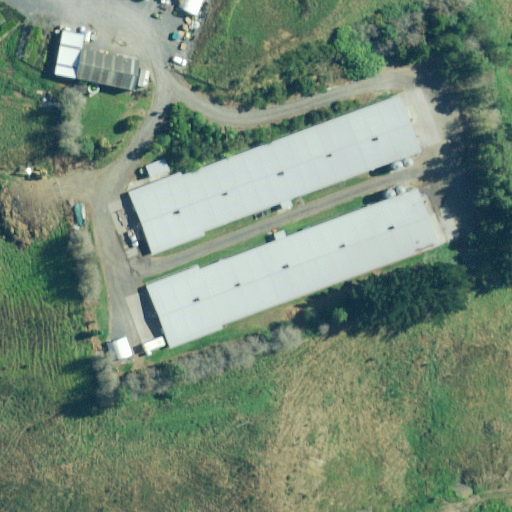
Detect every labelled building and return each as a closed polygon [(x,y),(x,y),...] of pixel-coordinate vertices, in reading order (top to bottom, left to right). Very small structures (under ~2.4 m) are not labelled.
[(146,0),(98,0),(139,17),(146,0)] [(135,60),(77,48),(70,79),(128,91),(135,60)] [(143,196),(168,262),(437,164),(413,98),(143,196)] [(162,159),(143,166),(148,179),(167,171),(162,159)] [(430,204),(155,300),(176,359),(451,263),(430,204)]
